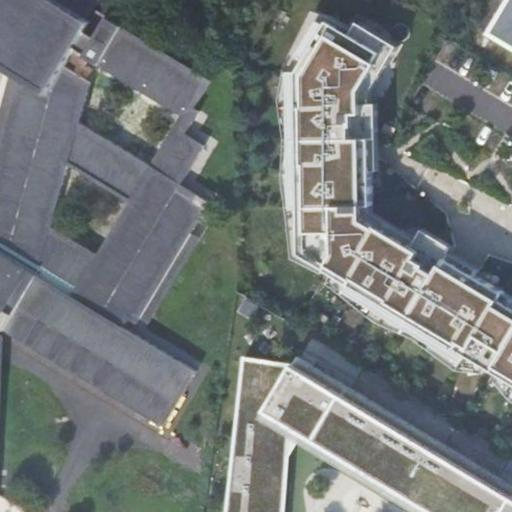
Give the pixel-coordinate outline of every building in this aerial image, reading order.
[(217,192),(188,174),(211,135),(192,124),(206,101),(201,98),(213,79),(97,7),(102,0),(0,0),(0,63),(21,77),(48,93),(0,188),(0,325),(165,425),(198,370),(125,326),(131,317),(138,322),(217,192)] [(511,0),(495,30),(511,40),(511,0)] [(386,60),(332,31),(306,72),(304,255),(511,381),(511,297),(377,218),(369,98),(386,60)] [(0,188),(48,93),(21,77),(0,140),(0,188)] [(511,511),(511,493),(303,364),(269,421),(419,511),(511,511)]
